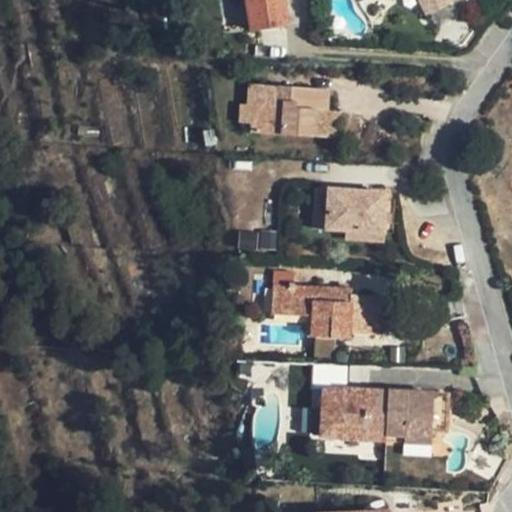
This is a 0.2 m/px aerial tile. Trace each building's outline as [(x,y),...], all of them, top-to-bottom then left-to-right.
[(286,27),(281,0),(246,0),(251,32),(286,27)] [(423,0),(432,18),(458,4),(455,0),(423,0)] [(329,109),(330,85),(250,81),(248,106),(252,106),(251,131),(313,134),(315,108),(329,109)] [(319,186),(317,215),(328,216),(328,228),(349,230),(349,237),(387,240),(391,192),(319,186)] [(328,216),(317,215),(316,227),(328,228),(328,216)] [(374,302),(329,298),(315,298),(316,285),(267,282),(266,314),(311,317),(310,337),(347,339),(348,331),(373,332),(374,302)] [(315,298),(329,298),(330,286),(316,285),(315,298)] [(433,452),(434,438),(435,425),(451,426),(453,390),(326,383),(322,445),(433,452)] [(435,425),(434,438),(450,438),(451,426),(435,425)]
